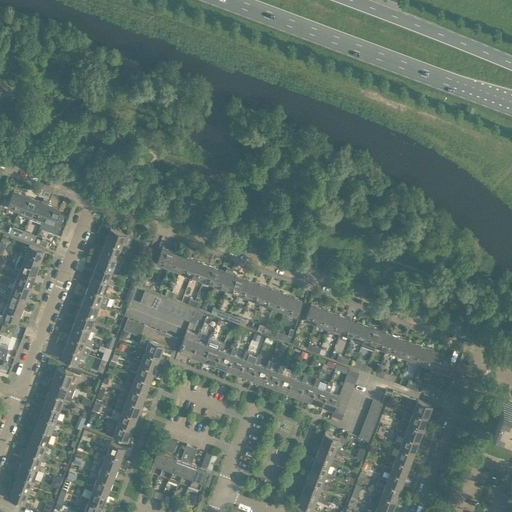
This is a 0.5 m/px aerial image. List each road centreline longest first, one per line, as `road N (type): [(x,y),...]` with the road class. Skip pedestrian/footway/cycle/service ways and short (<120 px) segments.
road 1 (residential): [(418,511),(475,342),(94,193)]
road 2 (primary): [(226,0),(511,104)]
road 3 (residential): [(18,395),(94,193)]
road 4 (primary): [(511,63),(349,0)]
